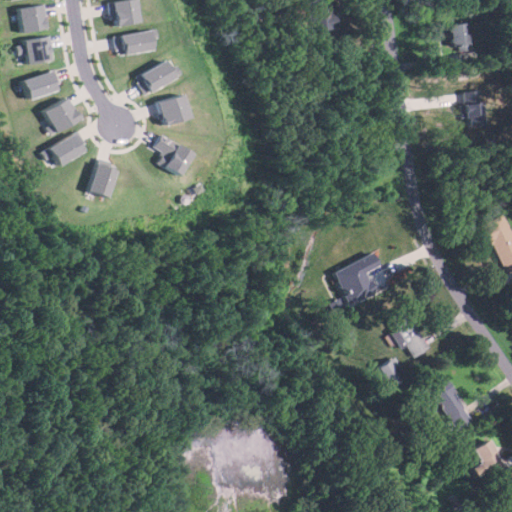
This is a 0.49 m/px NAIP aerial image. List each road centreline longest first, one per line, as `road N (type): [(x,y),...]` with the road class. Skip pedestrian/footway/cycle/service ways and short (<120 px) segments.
road 1 (residential): [(511,372),(420,220),(385,0)]
road 2 (residential): [(67,0),(75,49),(110,125)]
